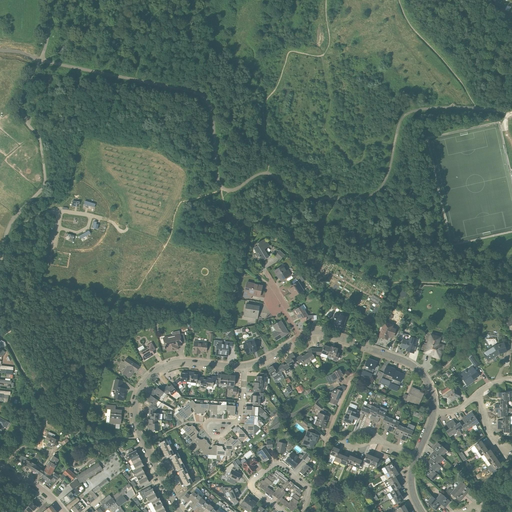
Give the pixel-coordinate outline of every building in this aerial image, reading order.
[(71,218),(70,225),(80,226),(81,219),(71,218)] [(89,230),(79,236),(81,239),(91,234),(89,230)] [(67,233),(66,236),(70,237),(69,240),(73,241),(74,235),(67,233)] [(253,255),(255,259),(258,264),(268,258),(264,250),(269,246),(265,239),(256,244),(257,246),(253,248),(256,253),(253,255)] [(274,256),(279,261),(285,255),(279,250),(274,256)] [(283,280),(291,275),(285,265),(274,271),(278,278),(281,276),(283,280)] [(300,270),(293,275),(295,278),(302,274),(300,270)] [(304,290),(298,282),(292,286),(293,287),(289,289),(292,294),(289,296),(291,298),(304,290)] [(243,297),(246,297),(251,299),(252,295),(259,297),(262,287),(247,283),(243,297)] [(245,305),(244,317),(257,319),(259,307),(245,305)] [(313,321),(313,318),(306,318),(306,317),(308,316),(304,310),(303,311),(300,307),(293,311),(298,319),(301,317),(302,319),(301,319),(301,322),(313,321)] [(340,315),(335,314),(331,323),(339,326),(340,324),(343,325),(346,317),(340,314),(340,315)] [(275,331),(271,334),(276,341),(285,335),(285,334),(286,334),(286,332),(286,331),(287,330),(280,321),(272,326),(275,331)] [(393,325),(384,322),(379,337),(387,339),(388,336),(392,337),(395,329),(392,328),(393,325)] [(179,334),(163,338),(165,349),(166,349),(167,352),(178,349),(177,346),(182,345),(179,334)] [(430,334),(426,346),(425,351),(430,353),(429,354),(433,356),(433,357),(440,359),(444,345),(439,343),(441,337),(430,334)] [(408,341),(403,339),(401,347),(409,350),(409,352),(413,353),(418,339),(409,337),(408,341)] [(247,341),(243,343),(247,354),(253,352),(253,351),(256,350),(253,340),(248,342),(247,341)] [(193,349),(192,350),(193,350),(193,353),(199,354),(200,351),(206,352),(207,343),(194,341),(193,349)] [(224,344),(217,343),(216,355),(228,357),(228,349),(232,349),(232,342),(224,341),(224,344)] [(151,343),(138,351),(144,360),(149,357),(148,356),(153,353),(152,351),(155,349),(151,343)] [(495,345),(483,353),(489,361),(497,356),(496,355),(498,353),(506,351),(503,343),(495,345)] [(326,358),(327,358),(330,348),(324,345),(323,349),(316,349),(316,355),(316,356),(320,356),(326,358)] [(331,347),(327,358),(332,360),(333,360),(336,361),(339,354),(336,353),(337,349),(331,347)] [(315,358),(313,355),(316,356),(316,355),(316,349),(311,349),(307,351),(308,353),(305,355),(310,362),(315,358)] [(293,361),(296,359),(296,358),(292,353),(287,357),(288,358),(285,360),(287,364),(289,367),(290,367),(295,364),(293,361)] [(302,362),(304,365),(310,362),(305,355),(302,356),(301,355),(296,358),(296,359),(299,364),(302,362)] [(127,366),(122,373),(129,378),(134,371),(136,372),(139,367),(126,358),(123,364),(127,366)] [(361,375),(370,379),(377,362),(368,359),(365,366),(368,367),(366,372),(363,370),(361,375)] [(290,367),(289,367),(287,364),(284,365),(283,364),(278,367),(281,373),(284,371),(286,374),(292,371),(290,367)] [(283,375),(281,373),(278,367),(275,369),(272,366),(267,369),(274,381),(283,375)] [(382,378),(379,383),(388,387),(394,371),(395,371),(395,370),(386,366),(383,374),(386,375),(385,379),(382,378)] [(466,370),(459,374),(467,386),(473,382),(472,380),(474,378),(474,379),(478,376),(472,367),(466,371),(466,370)] [(336,380),(338,383),(341,382),(339,378),(343,376),(339,369),(332,373),(332,374),(330,375),(333,382),(336,380)] [(395,371),(394,371),(388,387),(388,388),(396,392),(399,386),(396,385),(398,381),(400,382),(403,375),(395,371)] [(196,383),(197,377),(197,375),(194,375),(194,373),(187,372),(187,374),(187,379),(187,382),(196,383)] [(186,382),(187,382),(187,379),(187,374),(181,373),(180,377),(174,382),(174,383),(171,385),(175,390),(176,390),(178,388),(178,387),(183,383),(183,384),(186,385),(186,382)] [(264,383),(265,377),(266,377),(267,373),(260,373),(260,376),(256,376),(256,383),(262,383),(264,383)] [(217,384),(226,385),(228,376),(218,375),(217,377),(217,384)] [(228,376),(226,385),(234,386),(235,376),(228,376)] [(196,384),(200,384),(200,388),(206,388),(207,386),(206,386),(207,380),(204,380),(204,378),(197,377),(196,383),(196,384)] [(213,383),(217,384),(217,377),(211,377),(210,378),(207,378),(207,380),(206,386),(207,386),(213,387),(213,383)] [(115,391),(114,398),(123,401),(126,389),(120,388),(122,381),(115,379),(112,390),(115,391)] [(253,389),(257,389),(257,393),(263,393),(264,390),(264,383),(262,383),(256,383),(254,383),(253,389)] [(176,390),(175,390),(171,385),(169,387),(168,385),(161,391),(163,393),(166,395),(166,394),(167,395),(169,393),(171,396),(177,391),(176,390)] [(449,389),(442,395),(448,403),(456,397),(456,398),(459,396),(453,387),(449,389)] [(161,402),(166,395),(163,393),(161,391),(157,388),(155,390),(153,389),(150,395),(151,396),(155,399),(155,398),(158,401),(161,402)] [(404,394),(401,401),(405,403),(407,400),(411,402),(412,400),(419,403),(423,394),(419,392),(418,393),(416,392),(417,390),(411,388),(408,396),(404,394)] [(332,393),(328,401),(336,405),(342,391),(336,389),(334,394),(332,393)] [(251,396),(251,403),(263,403),(263,393),(257,393),(257,396),(251,396)] [(501,396),(503,396),(503,401),(507,401),(510,401),(509,393),(497,393),(497,397),(501,397),(501,396)] [(151,404),(149,408),(149,410),(156,410),(161,402),(158,401),(155,398),(155,399),(151,396),(147,401),(151,404)] [(195,413),(199,414),(200,404),(195,404),(192,400),(189,403),(192,407),(195,411),(195,413)] [(499,405),(495,405),(495,409),(508,409),(507,401),(503,401),(501,401),(501,406),(499,406),(499,405)] [(314,406),(320,411),(323,408),(317,402),(314,406)] [(182,409),(188,416),(192,413),(190,412),(191,408),(192,407),(189,403),(188,403),(187,404),(187,405),(182,409)] [(369,412),(370,410),(372,406),(366,403),(366,405),(363,404),(360,411),(359,414),(358,418),(362,420),(363,416),(362,416),(363,414),(367,416),(369,412)] [(206,404),(200,404),(199,414),(204,414),(204,412),(207,410),(209,410),(209,405),(208,404),(207,404),(206,404)] [(110,416),(109,423),(120,424),(121,419),(121,410),(115,410),(115,406),(105,405),(105,409),(107,409),(107,413),(105,413),(105,416),(110,416)] [(212,412),(212,414),(217,415),(218,405),(209,405),(209,410),(210,410),(212,412)] [(224,405),(218,405),(217,415),(222,415),(222,413),(225,411),(226,411),(227,406),(226,405),(225,405),(224,405)] [(235,406),(227,406),(226,411),(228,411),(230,413),(230,416),(235,416),(235,406)] [(355,412),(356,409),(349,406),(346,412),(350,414),(349,416),(345,415),(343,421),(351,424),(352,421),(351,420),(352,418),(357,420),(358,418),(359,414),(355,412)] [(371,415),(370,419),(374,420),(374,421),(378,410),(379,409),(372,406),(370,410),(369,412),(373,414),(373,416),(371,415)] [(250,414),(250,416),(255,416),(255,407),(245,407),(245,411),(247,412),(250,414)] [(503,417),(508,417),(508,412),(511,412),(511,408),(508,409),(495,409),(495,413),(499,413),(499,417),(498,417),(503,417)] [(182,409),(175,415),(178,419),(180,418),(183,418),(185,420),(188,416),(182,409)] [(150,420),(158,420),(161,421),(162,421),(162,414),(160,414),(161,411),(156,410),(149,410),(148,416),(150,416),(150,420)] [(383,419),(384,416),(385,416),(386,413),(378,410),(374,421),(374,420),(373,421),(377,423),(379,420),(378,419),(379,417),(383,419)] [(465,417),(472,427),(478,423),(472,412),(465,417)] [(318,413),(314,424),(324,428),(327,421),(326,420),(327,417),(318,413)] [(244,424),(254,425),(256,425),(259,428),(263,425),(262,424),(260,426),(258,424),(257,422),(257,416),(255,416),(250,416),(249,417),(247,420),(245,420),(244,424)] [(385,425),(383,429),(387,430),(392,419),(385,416),(384,416),(383,419),(384,419),(383,422),(387,424),(386,426),(385,425)] [(511,416),(508,417),(503,417),(503,422),(501,422),(501,421),(498,421),(498,425),(510,425),(511,424),(511,416)] [(463,428),(465,432),(472,427),(465,417),(461,419),(463,422),(465,422),(466,423),(462,426),(463,428)] [(301,423),(307,428),(310,425),(304,419),(301,423)] [(392,426),(396,428),(397,428),(398,425),(399,422),(392,419),(387,430),(391,432),(392,429),(391,428),(392,426)] [(158,420),(150,420),(148,420),(149,431),(159,431),(158,420)] [(456,433),(463,428),(462,426),(459,423),(455,425),(454,424),(455,423),(453,420),(449,422),(456,433)] [(281,421),(272,427),(275,431),(284,424),(281,421)] [(449,437),(456,433),(449,422),(446,425),(448,428),(449,427),(450,429),(446,432),(449,437)] [(248,434),(251,436),(253,434),(255,434),(260,429),(259,428),(256,425),(254,425),(244,424),(244,425),(244,426),(244,427),(244,429),(246,429),(249,432),(248,434)] [(504,433),(510,433),(510,430),(511,429),(511,424),(510,425),(498,425),(498,429),(501,429),(501,428),(504,428),(504,433)] [(182,428),(188,435),(195,429),(192,425),(190,427),(187,426),(186,425),(182,428)] [(398,435),(397,438),(401,439),(405,428),(398,425),(397,428),(396,428),(394,434),(398,435)] [(405,428),(401,439),(404,441),(406,438),(405,437),(406,435),(410,437),(413,431),(405,428)] [(194,442),(198,438),(197,437),(197,434),(198,432),(195,429),(188,435),(192,440),(193,442),(194,442)] [(241,442),(247,437),(241,429),(237,433),(239,434),(239,438),(238,439),(241,442)] [(45,440),(45,442),(48,443),(47,446),(52,448),(53,445),(55,446),(58,439),(54,438),(55,435),(49,432),(48,435),(47,435),(45,440)] [(306,432),(302,444),(312,448),(315,440),(317,440),(319,436),(306,432)] [(202,440),(199,440),(198,438),(194,442),(200,448),(207,442),(204,438),(202,440)] [(241,442),(238,439),(236,440),(233,440),(231,438),(228,441),(234,448),(239,444),(240,444),(241,443),(241,442)] [(167,459),(170,457),(174,455),(166,440),(159,443),(160,446),(158,448),(162,457),(165,456),(167,459)] [(290,451),(296,443),(292,440),(286,448),(290,451)] [(231,451),(234,448),(228,441),(224,444),(226,446),(226,451),(226,456),(230,456),(231,451)] [(261,450),(257,453),(264,462),(268,459),(268,458),(270,457),(268,454),(267,448),(272,448),(272,441),(266,441),(267,445),(260,446),(261,450)] [(476,453),(485,446),(481,441),(472,447),(476,453)] [(208,455),(208,450),(209,447),(210,446),(207,442),(200,448),(203,452),(203,455),(205,455),(206,455),(207,455),(208,455)] [(285,444),(278,442),(276,452),(274,451),(274,452),(276,452),(283,454),(285,444)] [(442,457),(447,451),(437,443),(432,449),(434,451),(442,457)] [(208,455),(217,455),(217,446),(213,446),(212,448),(210,450),(208,450),(208,455)] [(222,446),(217,446),(217,455),(217,460),(220,461),(220,459),(220,458),(220,456),(223,456),(224,456),(225,457),(226,456),(226,451),(224,451),(222,448),(222,446)] [(476,453),(480,458),(484,455),(489,451),(485,446),(476,453)] [(337,453),(339,450),(333,447),(330,455),(335,457),(336,457),(337,453)] [(130,460),(138,456),(136,450),(133,452),(131,448),(125,451),(127,455),(128,454),(130,460)] [(491,450),(489,451),(484,455),(487,460),(494,455),(491,450)] [(431,459),(439,465),(444,459),(442,457),(434,451),(429,457),(431,459)] [(297,456),(292,453),(286,461),(295,468),(301,460),(300,459),(301,458),(304,461),(308,457),(309,455),(306,452),(303,456),(301,455),(300,455),(297,456)] [(53,456),(50,461),(56,465),(59,459),(57,458),(59,455),(55,453),(53,456)] [(101,453),(97,455),(98,456),(93,459),(93,460),(87,463),(89,468),(96,463),(99,460),(98,457),(102,455),(101,453)] [(178,472),(185,468),(177,453),(174,455),(170,457),(172,460),(169,461),(174,470),(176,469),(178,472)] [(334,461),(340,463),(343,456),(337,453),(336,457),(335,457),(334,461)] [(363,462),(369,465),(373,457),(367,454),(363,462)] [(488,467),(498,460),(494,455),(487,460),(485,461),(488,467)] [(133,465),(141,461),(138,456),(130,460),(133,465)] [(349,458),(348,458),(343,456),(340,463),(346,466),(347,464),(346,464),(349,458)] [(355,458),(349,456),(348,458),(349,458),(346,464),(347,464),(352,466),(355,458)] [(369,465),(375,467),(378,468),(383,462),(378,460),(378,459),(373,457),(369,465)] [(246,472),(247,471),(249,474),(255,470),(253,467),(257,463),(253,458),(250,460),(249,459),(242,464),(243,466),(242,466),(246,472)] [(352,466),(358,469),(361,461),(355,458),(352,466)] [(44,471),(40,469),(41,467),(36,464),(36,465),(31,462),(31,461),(27,459),(24,464),(38,474),(40,476),(41,476),(44,471)] [(439,465),(431,459),(426,465),(428,467),(436,473),(441,467),(439,465)] [(502,465),(498,460),(488,467),(487,467),(491,473),(495,470),(498,473),(504,469),(501,466),(502,465)] [(143,466),(141,461),(133,465),(135,470),(136,470),(143,466)] [(388,473),(395,469),(392,463),(390,461),(385,464),(386,466),(384,467),(387,473),(388,473)] [(98,462),(96,463),(89,468),(76,476),(80,484),(103,469),(98,462)] [(308,466),(306,464),(300,472),(305,477),(309,473),(312,470),(311,470),(312,469),(308,466)] [(51,474),(53,472),(54,469),(48,465),(44,471),(48,474),(50,476),(51,474)] [(68,468),(65,465),(62,469),(65,471),(63,473),(71,480),(78,473),(75,470),(72,473),(68,468)] [(134,477),(136,476),(144,472),(143,470),(144,469),(144,470),(147,468),(145,465),(143,466),(136,470),(135,470),(132,472),(134,477)] [(423,473),(433,481),(438,475),(436,473),(428,467),(423,473)] [(184,484),(185,487),(193,483),(185,468),(178,472),(179,475),(177,476),(181,485),(184,484)] [(232,468),(228,477),(237,482),(241,475),(235,472),(235,470),(232,468)] [(395,469),(388,473),(390,478),(394,476),(398,474),(395,469)] [(284,490),(287,486),(289,483),(287,481),(288,479),(284,476),(277,470),(273,475),(272,474),(271,475),(271,474),(270,476),(269,475),(269,476),(270,476),(267,479),(266,478),(272,482),(271,483),(272,483),(275,480),(276,481),(278,479),(285,484),(282,488),(284,490)] [(48,482),(52,477),(57,481),(60,476),(55,473),(53,472),(51,474),(50,476),(48,474),(44,471),(41,476),(40,476),(48,482)] [(138,481),(146,477),(144,472),(136,476),(138,481)] [(387,488),(387,487),(397,482),(394,476),(390,478),(389,479),(388,479),(387,480),(384,482),(387,488)] [(138,481),(141,487),(149,482),(146,477),(138,481)] [(275,497),(281,489),(278,487),(274,492),(267,487),(269,485),(269,486),(269,485),(271,483),(272,482),(266,478),(266,479),(264,481),(263,481),(262,482),(262,481),(260,483),(261,483),(258,487),(272,497),(273,495),(275,496),(275,497)] [(65,488),(69,484),(64,479),(60,484),(65,488)] [(95,493),(109,483),(107,480),(107,479),(92,490),(95,494),(95,493)] [(73,490),(80,484),(76,480),(69,485),(73,490)] [(292,498),(298,502),(297,501),(299,498),(300,498),(299,497),(300,496),(300,495),(299,494),(302,491),(293,484),(290,481),(289,483),(287,486),(294,490),(292,493),(293,494),(291,497),(292,498)] [(455,488),(465,496),(470,490),(460,481),(455,488)] [(393,491),(397,489),(401,487),(397,482),(387,487),(390,492),(390,493),(393,491)] [(112,498),(103,505),(102,506),(106,511),(108,510),(109,511),(112,511),(118,508),(127,501),(127,500),(132,496),(130,493),(127,495),(126,493),(132,488),(129,483),(112,498)] [(155,494),(152,489),(151,489),(150,487),(140,492),(144,499),(145,499),(155,494)] [(234,508),(236,506),(239,502),(236,500),(235,498),(239,496),(236,488),(228,492),(231,500),(232,500),(233,504),(231,507),(234,508)] [(277,499),(283,491),(284,490),(282,488),(281,489),(275,497),(276,497),(277,498),(277,499)] [(450,495),(450,494),(460,502),(465,496),(455,488),(453,491),(450,489),(448,489),(446,491),(446,493),(448,495),(450,495)] [(389,493),(392,499),(400,495),(397,489),(393,491),(390,493),(390,492),(389,493)] [(98,497),(95,493),(95,494),(92,490),(89,492),(93,497),(95,499),(98,497)] [(190,500),(192,502),(199,494),(195,490),(190,496),(187,493),(182,498),(186,501),(188,503),(190,500)] [(286,493),(283,491),(277,499),(278,499),(278,498),(280,500),(279,502),(292,511),(295,508),(295,509),(296,507),(296,506),(296,505),(295,505),(298,502),(292,498),(290,501),(289,503),(282,498),(286,493)] [(75,497),(71,492),(63,499),(67,504),(75,497)] [(148,504),(151,502),(157,499),(156,497),(157,496),(157,497),(160,495),(158,492),(155,494),(145,499),(148,504)] [(441,505),(445,508),(450,502),(441,493),(435,500),(441,505)] [(194,503),(191,506),(193,508),(202,498),(203,497),(199,494),(192,502),(194,503)] [(100,502),(103,505),(112,498),(109,495),(100,502)] [(392,499),(396,504),(403,500),(400,495),(392,499)] [(239,506),(247,511),(248,511),(256,503),(246,496),(239,506)] [(435,500),(432,496),(426,503),(436,511),(441,505),(435,500)] [(151,502),(148,504),(150,509),(154,507),(162,503),(159,498),(157,499),(151,502)] [(194,511),(197,508),(199,509),(205,501),(202,498),(193,508),(192,509),(194,511)] [(74,511),(80,511),(86,507),(80,501),(71,509),(74,511)] [(199,511),(202,511),(209,504),(205,501),(199,509),(201,510),(199,511)] [(32,511),(37,507),(34,504),(32,502),(23,511),(21,509),(18,511),(32,511)] [(154,507),(155,511),(157,511),(164,509),(164,508),(162,503),(154,507)]
